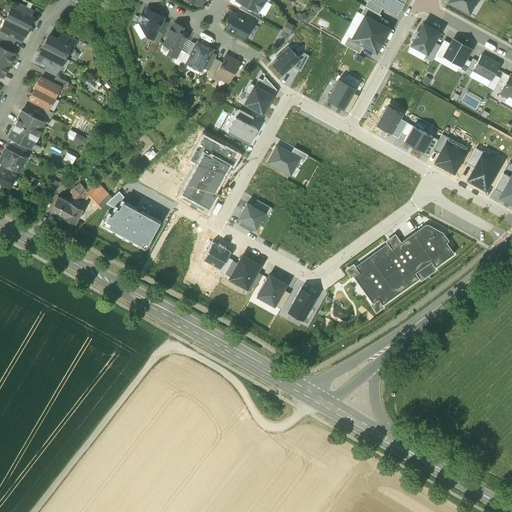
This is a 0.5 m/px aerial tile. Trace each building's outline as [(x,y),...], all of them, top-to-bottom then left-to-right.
[(236,0),(236,1),(245,5),(245,7),(248,8),(249,8),(258,12),(264,0),(263,0),(236,0)] [(378,14),(382,7),(372,1),(370,0),(368,0),(365,7),(378,14)] [(403,3),(396,0),(372,0),(372,1),(382,7),(397,15),(403,3)] [(449,0),(449,2),(468,13),(475,0),(449,0)] [(33,11),(18,3),(15,9),(30,17),(33,11)] [(15,9),(11,7),(5,19),(27,30),(33,18),(30,17),(15,9)] [(378,14),(365,7),(361,14),(365,16),(377,22),(380,15),(378,14)] [(146,9),(139,23),(147,36),(152,39),(153,39),(157,31),(164,18),(146,9)] [(255,17),(239,9),(236,15),(252,24),(255,17)] [(236,15),(231,13),(227,19),(228,22),(225,29),(244,39),(252,24),(236,15)] [(358,28),(383,41),(389,29),(377,22),(365,16),(358,28)] [(27,30),(5,19),(0,29),(0,30),(0,31),(15,39),(21,41),(27,30)] [(174,23),(163,45),(170,48),(168,54),(175,57),(176,58),(180,49),(187,36),(179,33),(182,27),(174,23)] [(411,45),(427,54),(432,43),(439,31),(423,23),(411,45)] [(383,41),(358,28),(352,39),(351,40),(364,46),(376,53),(383,41)] [(15,39),(0,31),(0,30),(0,38),(12,45),(15,39)] [(157,31),(153,39),(152,39),(150,41),(157,45),(162,34),(157,31)] [(77,40),(61,32),(57,40),(69,46),(69,47),(73,49),(77,40)] [(57,40),(48,36),(42,47),(64,58),(69,47),(69,46),(57,40)] [(349,37),(344,46),(359,54),(364,46),(351,40),(352,39),(349,37)] [(12,45),(0,38),(0,46),(9,51),(12,45)] [(451,44),(444,40),(440,47),(435,56),(443,61),(445,57),(444,57),(451,44)] [(451,44),(444,57),(445,57),(460,66),(461,66),(465,59),(471,50),(453,40),(451,44)] [(196,45),(191,42),(185,52),(191,55),(196,45)] [(435,56),(440,47),(432,43),(427,54),(425,57),(433,61),(435,56)] [(210,48),(200,44),(196,45),(191,55),(189,59),(194,61),(195,64),(193,67),(202,71),(203,68),(211,52),(210,48)] [(0,46),(0,60),(8,65),(14,54),(9,51),(0,46)] [(64,58),(42,47),(36,59),(45,64),(57,70),(58,70),(64,58)] [(291,67),(300,59),(298,58),(288,47),(276,58),(277,59),(272,64),(282,75),(291,67)] [(180,49),(176,58),(175,57),(173,62),(178,65),(185,52),(180,49)] [(211,52),(203,68),(208,71),(215,59),(216,55),(211,52)] [(291,67),(300,71),(308,56),(303,53),(298,58),(300,59),(291,67)] [(473,70),(491,81),(500,66),(481,55),(478,61),(473,70)] [(238,63),(225,56),(222,62),(215,76),(228,82),(238,63)] [(208,71),(206,75),(214,78),(215,76),(222,62),(215,59),(208,71)] [(470,62),(465,59),(461,66),(460,66),(459,69),(464,73),(470,62)] [(470,62),(464,73),(464,74),(469,77),(473,70),(478,61),(472,59),(470,62)] [(8,65),(0,60),(0,75),(2,77),(8,65)] [(57,70),(45,64),(42,69),(56,76),(58,78),(61,72),(58,70),(57,70)] [(503,89),(510,77),(504,73),(497,86),(503,89)] [(511,75),(511,74),(510,77),(503,89),(500,93),(507,97),(509,95),(511,97),(511,75)] [(58,78),(56,76),(53,82),(65,88),(68,83),(58,78)] [(255,86),(271,95),(275,88),(264,77),(262,81),(259,79),(255,86)] [(59,87),(40,78),(35,88),(54,98),(59,87)] [(327,100),(343,110),(345,107),(353,93),(355,88),(338,79),(327,100)] [(254,111),(263,115),(268,107),(266,106),(272,96),(271,95),(255,86),(251,84),(245,94),(249,96),(244,104),(255,110),(254,111)] [(54,98),(35,88),(29,99),(48,109),(54,98)] [(353,93),(345,107),(350,110),(358,96),(353,93)] [(391,133),(400,117),(403,113),(388,104),(376,125),(391,133)] [(52,113),(40,107),(37,112),(45,116),(50,119),(52,113)] [(45,116),(37,112),(34,110),(31,116),(42,122),(45,116)] [(235,117),(250,125),(253,118),(239,110),(235,117)] [(31,116),(21,111),(15,123),(36,134),(42,122),(31,116)] [(227,132),(249,144),(257,129),(250,125),(235,117),(227,132)] [(391,133),(398,137),(407,121),(400,117),(391,133)] [(42,122),(36,134),(39,136),(46,124),(42,122)] [(36,134),(15,123),(8,136),(30,147),(36,134)] [(424,152),(432,137),(412,126),(404,142),(424,152)] [(36,134),(30,147),(33,148),(39,136),(36,134)] [(178,197),(207,213),(217,196),(213,194),(218,185),(220,186),(238,154),(203,134),(189,159),(196,163),(178,197)] [(434,149),(439,151),(444,142),(447,136),(442,134),(434,149)] [(432,137),(424,152),(429,155),(438,140),(432,137)] [(454,174),(465,154),(444,142),(439,151),(433,162),(454,174)] [(24,150),(9,143),(6,148),(21,156),(24,150)] [(291,154),(277,146),(268,163),(295,178),(299,170),(294,167),(299,159),(291,154)] [(6,148),(5,148),(0,158),(0,161),(17,170),(24,158),(21,156),(6,148)] [(304,162),(308,156),(294,148),(291,154),(299,159),(304,162)] [(475,148),(467,164),(474,168),(481,156),(483,152),(475,148)] [(481,156),(474,168),(467,180),(485,190),(499,165),(481,156)] [(17,170),(0,161),(0,168),(15,176),(17,170)] [(0,168),(0,182),(4,184),(9,187),(15,176),(0,168)] [(511,173),(510,178),(501,193),(499,198),(511,205),(511,173)] [(495,189),(501,193),(510,178),(503,174),(495,189)] [(77,195),(75,197),(81,203),(81,202),(81,201),(88,195),(100,208),(111,198),(94,180),(85,189),(77,195)] [(63,183),(52,193),(57,197),(58,196),(67,187),(63,183)] [(80,183),(74,189),(77,192),(75,193),(77,195),(85,189),(80,183)] [(106,203),(114,208),(115,205),(117,207),(121,200),(122,200),(124,197),(119,191),(106,203)] [(58,196),(57,197),(50,211),(58,215),(57,217),(61,220),(70,202),(58,196)] [(147,245),(161,221),(140,210),(139,212),(135,210),(136,208),(122,200),(121,200),(117,207),(115,205),(114,208),(111,213),(108,212),(103,221),(109,224),(107,227),(140,245),(141,242),(147,245)] [(254,208),(263,213),(268,216),(272,209),(257,201),(254,208)] [(82,209),(70,202),(61,220),(66,222),(67,220),(75,224),(82,209)] [(238,219),(255,228),(263,213),(254,208),(246,204),(238,219)] [(435,268),(454,254),(446,243),(448,241),(443,233),(433,227),(427,225),(423,226),(402,241),(395,233),(385,241),(387,243),(354,267),(352,264),(345,270),(351,278),(352,277),(373,304),(370,305),(376,313),(383,307),(382,306),(419,279),(415,274),(431,262),(435,268)] [(227,257),(230,252),(224,248),(225,247),(219,243),(218,245),(212,242),(202,260),(220,269),(221,270),(227,257)] [(257,272),(261,265),(241,254),(236,263),(229,276),(227,279),(247,290),(250,285),(257,272)] [(220,269),(218,273),(224,276),(232,260),(227,257),(221,270),(220,269)] [(229,276),(236,263),(232,261),(225,274),(229,276)] [(255,288),(262,275),(257,272),(250,285),(255,288)] [(269,274),(255,297),(274,307),(275,306),(283,291),(287,284),(269,274)] [(301,320),(315,296),(301,289),(288,313),(301,320)] [(281,309),(289,294),(283,291),(275,306),(281,309)]
